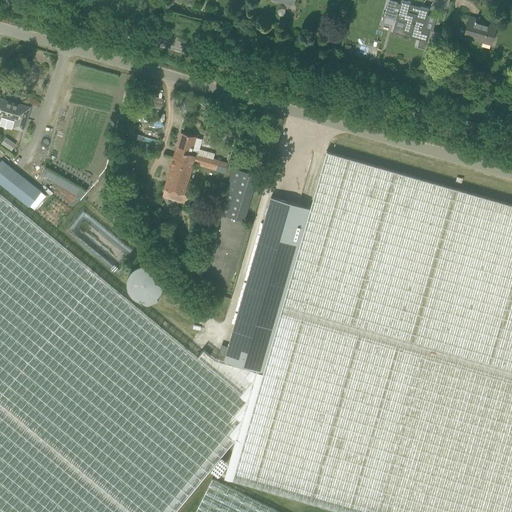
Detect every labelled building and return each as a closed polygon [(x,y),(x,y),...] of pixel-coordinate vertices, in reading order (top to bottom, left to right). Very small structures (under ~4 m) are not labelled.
[(391,0),(388,0),(384,16),(396,19),(396,20),(405,23),(403,32),(420,37),(419,40),(426,42),(430,29),(424,27),(426,19),(428,9),(410,4),(410,2),(403,0),(401,0),(400,4),(397,3),(398,2),(391,0)] [(491,44),(493,36),(496,27),(482,23),(483,21),(469,17),(464,37),(491,44)] [(0,98),(0,123),(13,128),(23,130),(29,107),(20,105),(5,101),(5,100),(0,98)] [(181,132),(162,197),(181,203),(189,205),(192,195),(184,192),(192,164),(216,171),(225,173),(227,165),(218,162),(213,161),(214,156),(208,154),(192,150),(196,136),(181,132)] [(128,133),(125,144),(139,148),(142,137),(128,133)] [(15,145),(5,138),(1,144),(11,151),(15,145)] [(308,207),(272,196),(224,360),(218,360),(204,349),(199,357),(0,192),(0,511),(176,511),(235,440),(225,478),(344,511),(511,511),(511,204),(325,150),(308,207)] [(38,188),(34,186),(2,160),(0,162),(0,185),(28,208),(41,191),(38,188)] [(61,177),(46,171),(43,178),(58,184),(61,177)] [(241,225),(255,181),(233,174),(220,218),(241,225)] [(86,199),(80,185),(65,191),(70,205),(86,199)] [(140,307),(157,301),(155,294),(162,291),(150,261),(126,270),(140,307)] [(174,290),(161,304),(190,330),(202,316),(174,290)] [(279,511),(212,479),(195,511),(279,511)]
